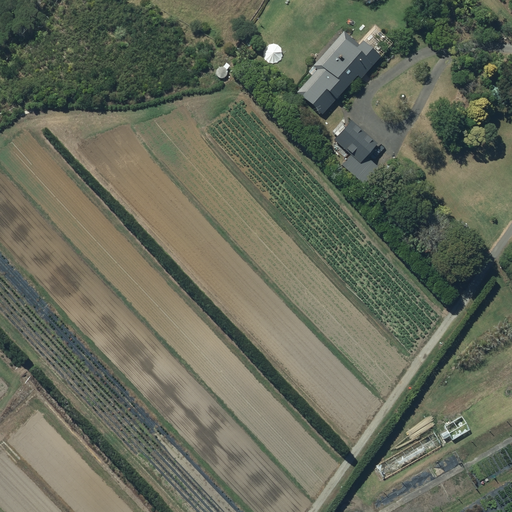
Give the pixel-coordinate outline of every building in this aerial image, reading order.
[(296,91),(321,116),(335,101),(336,103),(359,79),(360,80),(383,57),(365,40),(360,44),(345,29),(312,64),(317,69),(296,91)] [(378,143),(350,118),(347,121),(343,117),(330,133),(335,137),(332,140),(350,155),(343,164),(359,178),(372,163),(366,158),(378,143)] [(511,403),(511,385),(467,415),(475,427),(511,403)] [(462,417),(446,427),(454,440),(470,430),(462,417)] [(433,436),(379,466),(386,478),(440,448),(433,436)] [(459,453),(372,501),(377,511),(437,511),(479,489),(459,453)]
